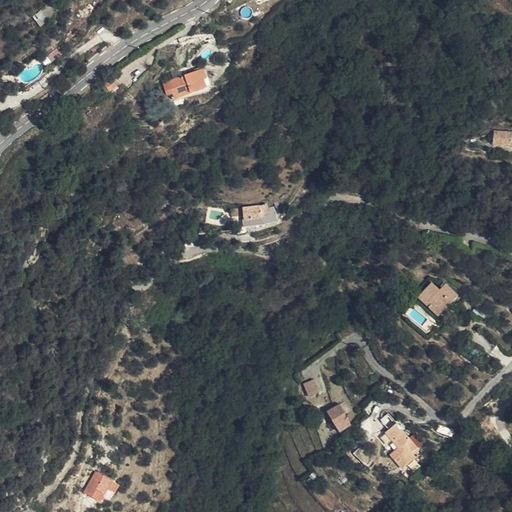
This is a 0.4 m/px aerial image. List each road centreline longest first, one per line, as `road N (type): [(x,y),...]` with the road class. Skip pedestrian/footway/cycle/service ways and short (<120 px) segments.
road 1 (track): [(29,511),(73,458),(83,392),(130,297),(177,257),(268,248),(336,199),(387,207),(511,250)]
road 2 (secondary): [(0,143),(130,42),(207,0)]
